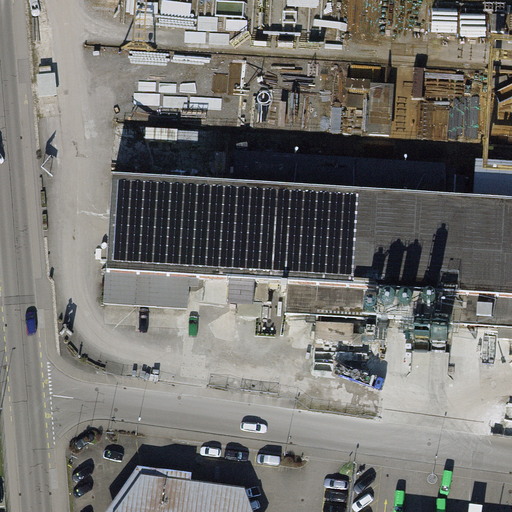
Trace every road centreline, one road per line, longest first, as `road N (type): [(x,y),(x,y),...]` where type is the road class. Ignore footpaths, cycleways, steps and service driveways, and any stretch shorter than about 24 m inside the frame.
road 1 (residential): [(511,459),(27,396)]
road 2 (tertiary): [(27,396),(4,109)]
